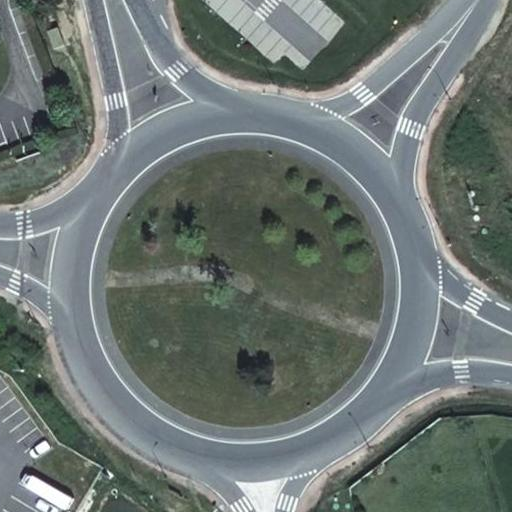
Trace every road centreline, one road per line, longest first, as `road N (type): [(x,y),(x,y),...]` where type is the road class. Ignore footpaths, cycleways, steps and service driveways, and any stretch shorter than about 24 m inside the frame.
road 1 (primary): [(78,310),(93,364),(123,410),(168,444),(220,463)]
road 2 (unclassified): [(404,211),(422,124),(470,17)]
road 3 (unclassified): [(470,17),(377,89),(308,129)]
road 4 (primary): [(94,0),(117,125),(116,186)]
road 5 (primary): [(243,119),(179,68),(146,0)]
road 6 (primary): [(243,119),(161,144),(116,186)]
road 7 (primary): [(404,211),(379,176),(308,129)]
